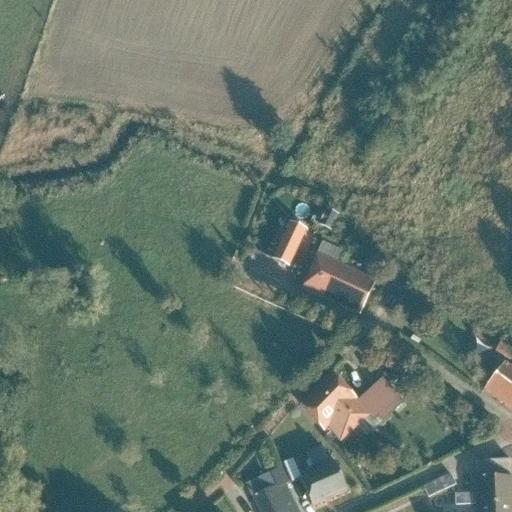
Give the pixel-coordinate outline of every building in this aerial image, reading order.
[(330,207),(323,222),(336,228),(343,213),(330,207)] [(292,219),(275,256),(293,264),(310,227),(292,219)] [(327,241),(320,255),(340,264),(347,250),(327,241)] [(320,255),(319,254),(304,286),(367,315),(382,283),(340,264),(320,255)] [(511,343),(504,340),(499,351),(511,356),(511,343)] [(511,365),(509,363),(490,385),(511,405),(511,365)] [(400,398),(373,372),(355,391),(382,417),(400,398)] [(335,378),(298,412),(330,448),(368,414),(335,378)] [(345,490),(330,459),(290,479),(306,510),(345,490)] [(511,511),(511,480),(475,482),(476,511),(511,511)] [(296,511),(287,488),(254,501),(258,511),(296,511)]
